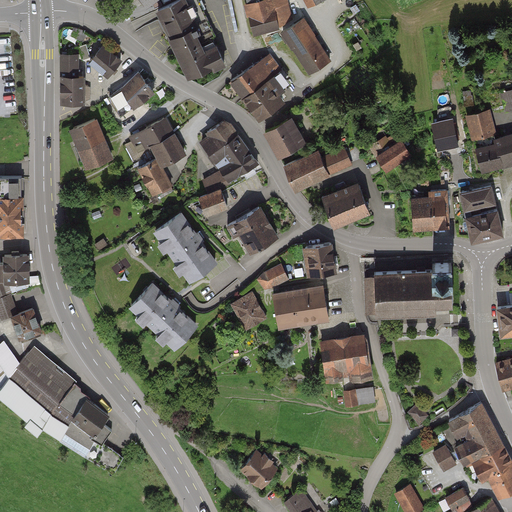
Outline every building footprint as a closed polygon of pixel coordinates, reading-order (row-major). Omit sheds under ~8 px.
[(160,0),(139,0),(146,10),(160,0)] [(202,0),(177,0),(155,10),(186,79),(223,62),(215,42),(221,40),(202,0)] [(247,0),(256,35),(279,30),(291,23),(285,0),(247,0)] [(332,61),(304,19),(281,34),(308,76),(332,61)] [(121,60),(104,46),(90,63),(108,77),(121,60)] [(61,104),(83,104),(83,76),(79,76),(79,54),(60,54),(61,104)] [(272,55),(232,80),(258,121),(286,104),(276,88),(288,80),(272,55)] [(152,89),(138,72),(118,89),(132,106),(152,89)] [(511,92),(502,94),(506,112),(511,110),(511,92)] [(491,113),(467,117),(478,172),(511,165),(511,136),(497,139),(491,113)] [(185,153),(168,118),(129,137),(137,154),(150,147),(157,159),(138,168),(153,198),(173,188),(161,165),(185,153)] [(290,118),(264,132),(278,158),(305,144),(290,118)] [(113,158),(96,119),(70,130),(87,169),(113,158)] [(259,164),(231,121),(201,141),(229,183),(259,164)] [(453,121),(432,125),(436,147),(457,144),(453,121)] [(395,131),(370,146),(386,172),(411,157),(395,131)] [(317,152),(285,166),(296,190),(351,166),(344,150),(320,160),(317,152)] [(0,236),(23,236),(21,179),(0,179),(0,236)] [(357,182),(322,194),(333,225),(368,212),(357,182)] [(493,186),(459,193),(469,242),(503,235),(493,186)] [(227,208),(220,189),(198,197),(204,216),(227,208)] [(411,200),(414,229),(451,225),(447,189),(428,191),(429,198),(411,200)] [(277,237),(260,205),(230,222),(248,253),(277,237)] [(217,262),(181,212),(152,233),(188,282),(217,262)] [(334,243),(304,246),(307,275),(337,272),(334,243)] [(33,308),(17,313),(11,295),(4,297),(0,282),(30,281),(29,253),(1,254),(1,263),(0,263),(0,318),(1,321),(10,318),(18,341),(41,333),(33,308)] [(375,275),(365,276),(366,312),(376,311),(376,314),(437,312),(436,304),(453,303),(452,262),(433,263),(433,270),(375,272),(375,275)] [(290,280),(282,264),(263,272),(271,289),(290,280)] [(197,325),(152,283),(129,308),(175,350),(197,325)] [(327,317),(322,284),(273,292),(279,326),(327,317)] [(267,318),(253,291),(231,303),(245,329),(267,318)] [(511,305),(496,307),(498,338),(511,337),(511,305)] [(370,371),(364,333),(319,340),(325,378),(370,371)] [(76,380),(33,345),(19,362),(4,339),(0,342),(0,397),(37,428),(41,424),(57,438),(90,456),(110,431),(102,424),(108,416),(88,399),(90,395),(75,383),(76,380)] [(511,357),(495,362),(502,389),(511,386),(511,357)] [(374,400),(372,386),(344,390),(346,404),(374,400)] [(428,413),(416,401),(408,409),(420,421),(428,413)] [(511,490),(511,459),(482,403),(442,423),(463,463),(471,460),(482,482),(490,478),(500,497),(511,490)] [(457,464),(447,445),(434,451),(445,471),(457,464)] [(277,466),(257,450),(240,470),(260,486),(277,466)] [(415,511),(425,507),(412,484),(395,494),(405,511),(415,511)] [(470,499),(463,487),(446,496),(453,508),(470,499)] [(319,511),(303,489),(285,502),(291,511),(319,511)] [(499,511),(493,498),(465,511),(499,511)]
